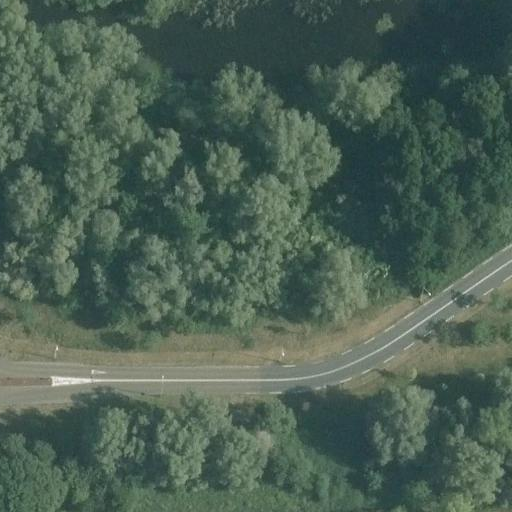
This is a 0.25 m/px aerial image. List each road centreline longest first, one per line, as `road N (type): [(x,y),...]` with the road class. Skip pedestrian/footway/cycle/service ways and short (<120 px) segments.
road 1 (unknown): [(35,79),(86,91),(166,134),(315,154),(511,95)]
road 2 (unclassified): [(100,378),(317,380),(382,353),(511,266)]
